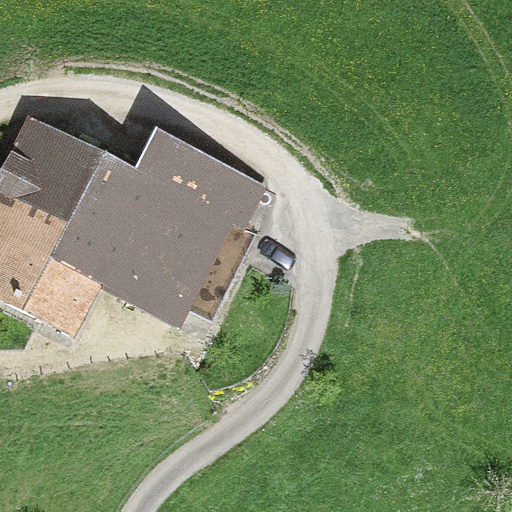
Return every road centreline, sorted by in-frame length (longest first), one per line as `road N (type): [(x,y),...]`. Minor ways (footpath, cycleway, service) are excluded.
road 1 (track): [(318,230),(303,190),(274,159),(203,118),(83,91),(0,105)]
road 2 (unclassified): [(138,511),(174,470),(243,421),(299,359),(319,292),(318,230)]
road 3 (track): [(318,230),(444,228),(508,205),(511,193)]
road 4 (track): [(511,104),(502,72),(447,0)]
